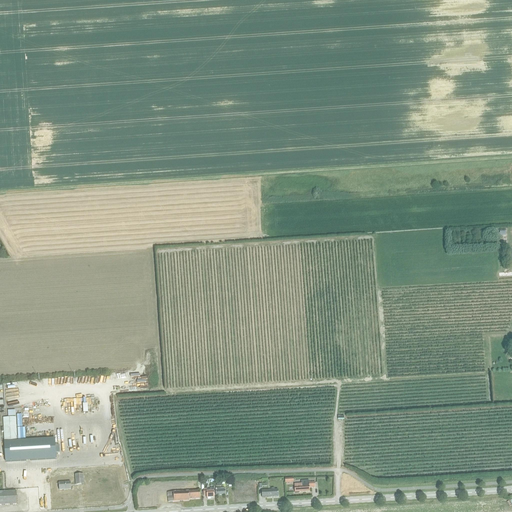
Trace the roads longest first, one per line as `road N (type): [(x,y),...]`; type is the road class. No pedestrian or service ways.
road 1 (secondary): [(337,501),(511,490)]
road 2 (secondary): [(173,511),(337,501)]
